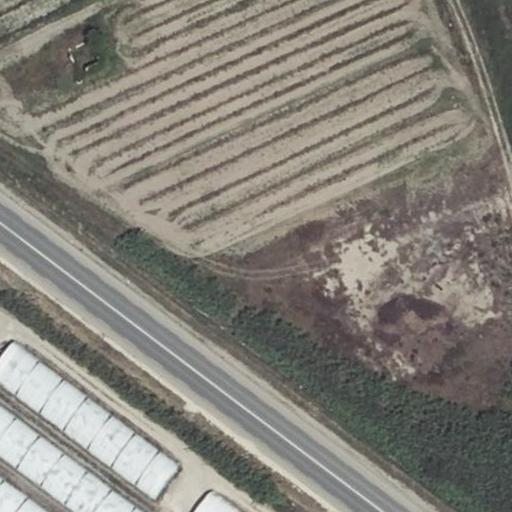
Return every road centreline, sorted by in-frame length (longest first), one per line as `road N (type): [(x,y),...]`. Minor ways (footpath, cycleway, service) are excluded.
road 1 (primary): [(0,224),(381,511)]
road 2 (track): [(0,316),(267,511)]
